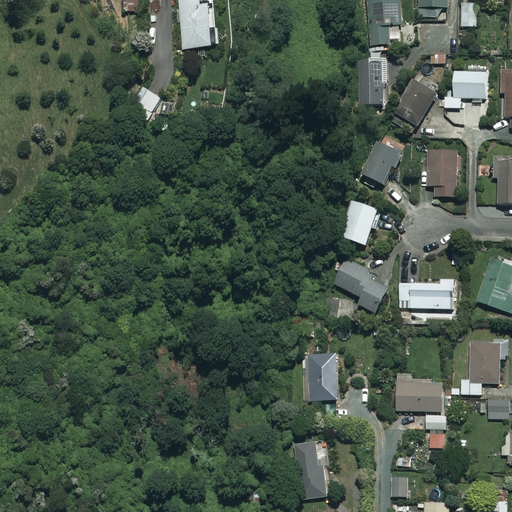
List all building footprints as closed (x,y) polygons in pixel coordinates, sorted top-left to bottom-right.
[(179,0),(183,54),(208,52),(214,52),(214,49),(222,49),(221,32),(218,32),(215,0),(179,0)] [(391,42),(402,42),(401,0),(368,2),(371,48),(391,47),(391,42)] [(418,0),(418,8),(420,8),(420,17),(436,17),(436,19),(437,19),(444,8),(447,8),(449,8),(448,0),(418,0)] [(468,3),(462,3),(461,27),(477,27),(477,9),(476,4),(468,3)] [(355,106),(385,106),(384,85),(387,85),(387,60),(357,60),(356,81),(355,106)] [(471,70),(471,72),(456,72),(456,95),(447,95),(446,111),(463,111),(463,101),(489,102),(490,70),(471,70)] [(511,72),(502,73),(502,97),(504,97),(505,122),(511,121),(511,72)] [(438,94),(413,79),(394,113),(402,118),(418,127),(438,94)] [(164,99),(152,92),(143,110),(155,117),(164,99)] [(401,157),(378,146),(362,177),(385,189),(401,157)] [(458,151),(428,150),(427,187),(435,187),(435,198),(457,198),(458,151)] [(511,161),(511,157),(495,156),(493,179),(498,179),(498,205),(511,204),(511,161)] [(337,236),(366,247),(379,211),(349,201),(337,236)] [(409,267),(411,252),(401,251),(400,266),(409,267)] [(370,271),(346,258),(334,284),(361,299),(358,305),(376,315),(382,302),(389,289),(372,280),(374,277),(368,275),(370,271)] [(504,263),(492,259),(477,302),(511,313),(511,266),(504,263)] [(441,280),(441,285),(400,283),(399,301),(400,301),(400,308),(410,309),(454,311),(455,280),(441,280)] [(454,331),(444,331),(443,379),(452,379),(454,331)] [(509,357),(509,341),(494,340),(494,344),(471,344),(470,380),(462,380),(462,395),(482,396),(482,384),(500,385),(501,360),(506,360),(506,357),(509,357)] [(337,354),(308,355),(309,402),(338,402),(337,354)] [(443,413),(443,384),(430,383),(430,380),(413,380),(413,374),(398,374),(396,412),(443,413)] [(396,405),(396,396),(388,396),(388,405),(396,405)] [(489,400),(488,420),(510,420),(510,413),(510,400),(489,400)] [(447,416),(426,416),(426,430),(446,431),(447,416)] [(446,436),(431,435),(430,441),(426,441),(426,447),(430,448),(430,449),(445,449),(446,436)] [(296,501),(329,500),(328,451),(328,439),(296,439),(296,501)] [(410,468),(411,459),(397,458),(397,467),(410,468)] [(409,478),(393,478),(393,497),(408,498),(409,478)] [(503,502),(492,502),(491,511),(507,511),(508,503),(508,491),(503,491),(503,502)] [(449,511),(450,503),(425,503),(424,511),(449,511)]
